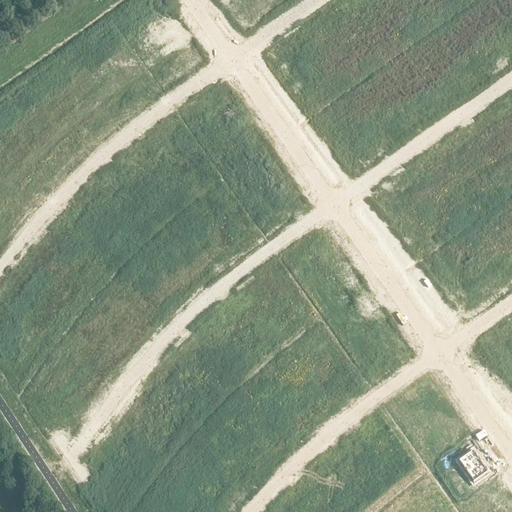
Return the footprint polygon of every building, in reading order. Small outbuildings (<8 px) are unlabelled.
[(492,49),(473,62),(481,73),(489,68),(490,68),(489,67),(493,65),(493,66),(494,65),(501,60),(496,53),(501,50),(494,40),(489,44),(492,49)] [(83,115),(79,119),(90,133),(95,129),(97,131),(105,125),(108,128),(114,123),(114,122),(121,116),(102,94),(80,112),(83,115)] [(381,117),(370,124),(378,135),(380,134),(386,141),(395,134),(398,131),(399,132),(401,130),(399,128),(404,125),(401,120),(406,117),(396,103),(380,114),(381,117)] [(456,152),(446,159),(458,177),(468,170),(470,173),(487,161),(478,147),(472,151),(469,146),(463,150),(461,148),(460,149),(456,152)] [(270,201),(267,203),(282,224),(283,224),(282,223),(288,219),(289,219),(289,218),(302,209),(296,200),(294,201),(291,197),(291,196),(290,196),(287,191),(287,190),(271,201),(270,201)] [(242,225),(222,240),(233,254),(240,249),(241,250),(248,245),(247,244),(253,238),(248,231),(253,227),(243,215),(237,219),(242,225)] [(196,253),(189,258),(203,275),(209,271),(210,272),(212,271),(213,271),(212,270),(215,268),(216,268),(218,266),(216,264),(222,260),(208,243),(201,249),(197,243),(191,248),(196,253)] [(461,257),(435,275),(461,311),(470,304),(469,303),(475,298),(476,300),(486,293),(461,257)] [(511,266),(507,259),(487,273),(496,285),(503,281),(503,280),(506,279),(506,278),(511,274),(511,266)] [(167,274),(157,284),(174,301),(192,283),(170,260),(161,269),(167,274)] [(281,272),(258,289),(266,299),(262,302),(270,314),(278,308),(272,301),(291,286),(281,272)] [(334,284),(330,286),(344,306),(359,295),(353,287),(352,287),(346,278),(344,279),(340,273),(331,279),(334,284)] [(249,298),(227,315),(238,329),(257,314),(265,324),(271,319),(262,308),(259,311),(249,298)] [(367,305),(355,313),(361,322),(356,326),(362,333),(358,336),(362,342),(379,331),(375,325),(381,321),(375,313),(373,314),(367,305)] [(211,330),(198,342),(216,360),(223,353),(229,359),(239,350),(222,332),(223,334),(220,338),(218,336),(217,337),(211,330)] [(386,335),(371,346),(377,353),(381,350),(395,369),(408,360),(401,351),(402,351),(401,350),(398,347),(399,346),(398,346),(394,340),(391,342),(386,335)] [(502,344),(492,351),(501,364),(510,357),(511,359),(511,339),(511,337),(510,338),(508,336),(500,341),(502,344)] [(78,365),(72,373),(78,378),(94,391),(100,383),(105,377),(111,369),(109,368),(114,362),(94,346),(89,352),(95,357),(84,370),(78,365)] [(181,360),(171,371),(188,387),(198,377),(202,382),(209,375),(196,362),(190,369),(181,360)] [(331,377),(323,383),(332,394),(336,391),(342,398),(350,392),(351,394),(361,386),(349,371),(335,383),(331,377)] [(63,393),(46,417),(47,418),(46,420),(54,426),(55,424),(62,429),(68,420),(70,422),(76,414),(73,412),(79,404),(68,396),(75,386),(63,378),(56,389),(63,393)] [(306,392),(298,399),(302,405),(301,406),(306,412),(307,411),(312,417),(321,410),(322,412),(325,411),(326,410),(329,408),(330,407),(332,405),(329,401),(333,398),(321,382),(316,385),(306,392)] [(150,400),(144,406),(152,413),(148,417),(160,427),(166,420),(159,414),(174,396),(162,386),(156,392),(155,391),(148,398),(150,400)] [(425,388),(413,396),(423,411),(417,415),(425,426),(442,414),(437,407),(438,406),(425,388)] [(282,412),(270,421),(286,440),(293,433),(295,435),(300,431),(298,429),(302,425),(300,423),(305,419),(286,397),(276,405),(282,412)] [(118,438),(118,439),(119,440),(119,439),(131,449),(136,442),(140,446),(146,439),(141,435),(145,429),(150,423),(139,415),(134,421),(133,420),(132,419),(132,420),(127,427),(123,432),(119,438),(118,438)] [(375,436),(366,443),(378,458),(388,451),(386,449),(397,441),(384,423),(383,424),(382,424),(379,427),(378,428),(377,429),(377,430),(373,434),(375,436)] [(254,438),(246,446),(263,464),(267,461),(272,456),(276,452),(270,446),(275,441),(260,425),(250,434),(254,438)] [(345,454),(338,459),(351,475),(368,460),(372,465),(377,461),(365,446),(361,450),(356,444),(350,450),(349,451),(346,453),(345,454)] [(473,452),(458,462),(474,484),(489,474),(473,452)] [(184,453),(180,457),(189,465),(193,461),(184,453)] [(233,456),(215,476),(223,483),(230,475),(233,478),(238,483),(238,482),(244,488),(255,476),(233,456)] [(324,472),(316,479),(326,489),(320,494),(331,505),(336,500),(334,497),(345,487),(336,477),(337,476),(332,470),(330,471),(329,469),(325,473),(324,472)] [(441,469),(434,473),(439,480),(446,475),(441,469)] [(190,477),(181,488),(209,511),(219,511),(220,511),(221,511),(217,508),(221,504),(223,505),(224,504),(223,504),(228,498),(199,472),(194,478),(191,476),(190,477)] [(494,485),(476,498),(481,505),(477,508),(479,511),(504,511),(510,508),(504,499),(506,498),(501,491),(499,493),(494,485)] [(292,503),(286,509),(288,511),(311,511),(316,508),(320,511),(325,507),(311,494),(307,498),(302,493),(296,499),(295,500),(293,503),(292,502),(292,503)]
